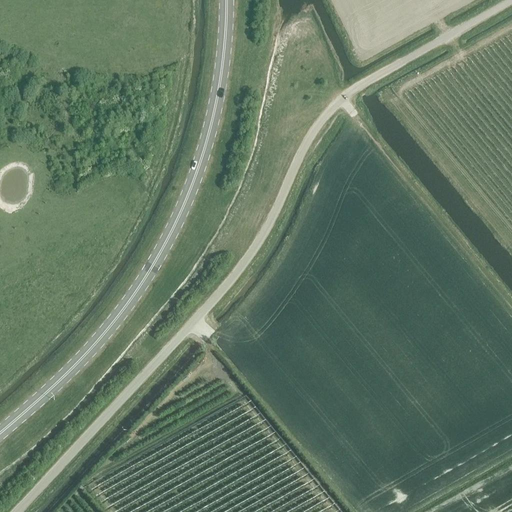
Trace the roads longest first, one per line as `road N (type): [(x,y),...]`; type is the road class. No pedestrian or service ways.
road 1 (unclassified): [(16,511),(250,253),(325,117),(349,93),(511,0)]
road 2 (secondary): [(0,434),(104,335),(165,239),(204,143),(222,0)]
